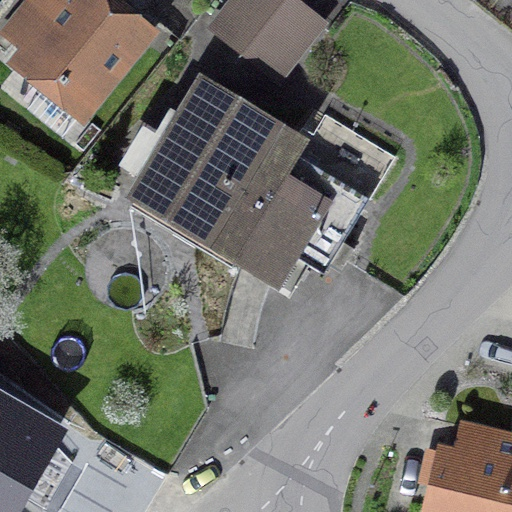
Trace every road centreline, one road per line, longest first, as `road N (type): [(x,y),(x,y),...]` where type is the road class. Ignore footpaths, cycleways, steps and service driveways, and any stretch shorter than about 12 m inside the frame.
road 1 (residential): [(283,511),(345,408),(511,226)]
road 2 (residential): [(511,88),(418,0)]
